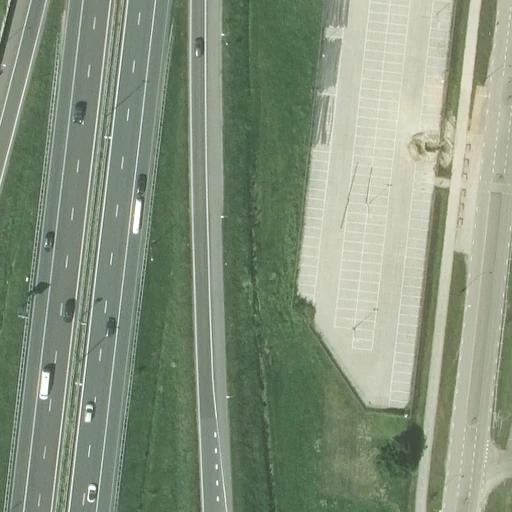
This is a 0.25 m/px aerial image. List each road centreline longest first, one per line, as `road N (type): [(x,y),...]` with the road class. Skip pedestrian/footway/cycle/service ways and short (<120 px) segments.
road 1 (motorway): [(88,511),(149,0)]
road 2 (motorway): [(90,0),(31,511)]
road 3 (tertiary): [(504,0),(447,511)]
road 4 (motorway): [(214,511),(197,0)]
road 5 (tertiary): [(473,511),(511,152)]
road 6 (motorway): [(36,0),(0,148)]
